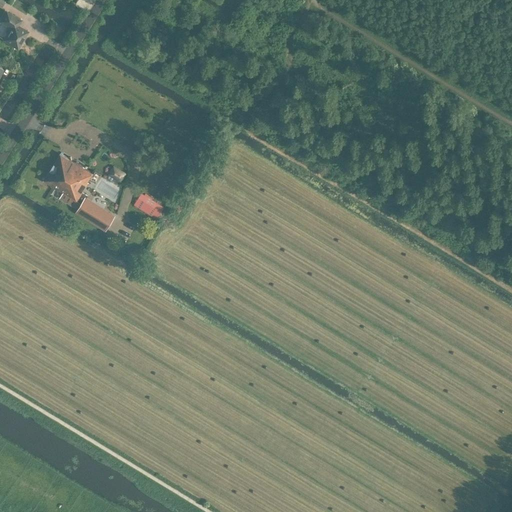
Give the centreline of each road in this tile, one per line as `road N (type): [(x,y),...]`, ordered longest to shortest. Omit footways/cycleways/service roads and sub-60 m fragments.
road 1 (unknown): [(312,0),(294,42),(295,65),(247,122),(511,286)]
road 2 (unclassified): [(0,165),(106,0)]
